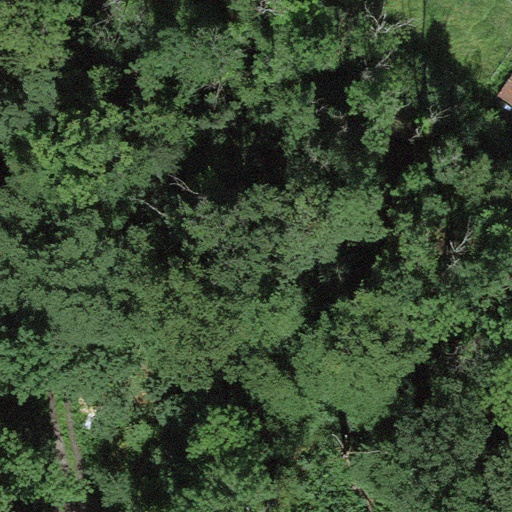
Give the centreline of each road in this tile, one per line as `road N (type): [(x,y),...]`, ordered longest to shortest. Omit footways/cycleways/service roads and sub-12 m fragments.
road 1 (track): [(111,497),(33,265),(0,88)]
road 2 (track): [(156,511),(0,462)]
